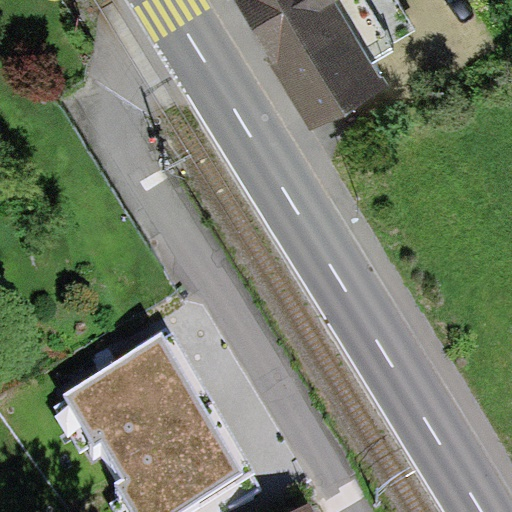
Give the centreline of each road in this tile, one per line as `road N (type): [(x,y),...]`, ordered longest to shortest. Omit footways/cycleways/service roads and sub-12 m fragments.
road 1 (residential): [(345,511),(112,111),(107,72),(127,39),(172,11)]
road 2 (primary): [(480,511),(172,11)]
